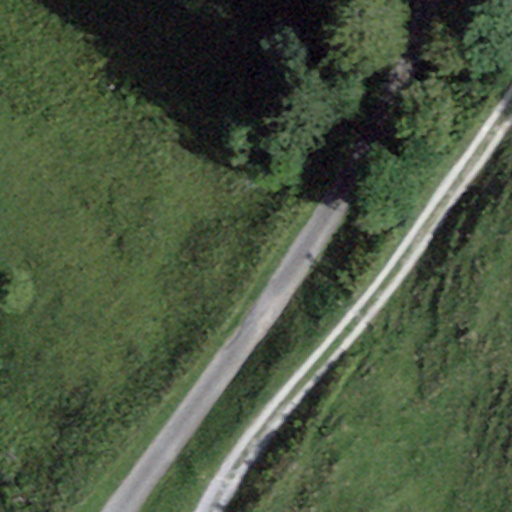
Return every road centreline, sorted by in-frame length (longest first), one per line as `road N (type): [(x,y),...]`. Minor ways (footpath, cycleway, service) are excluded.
road 1 (track): [(121,511),(400,23),(402,0)]
road 2 (track): [(511,108),(214,511)]
